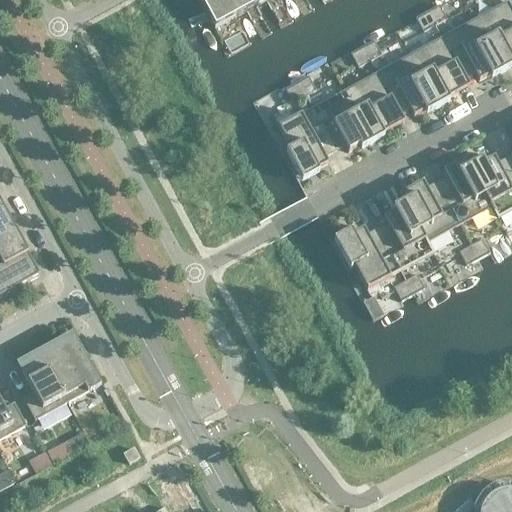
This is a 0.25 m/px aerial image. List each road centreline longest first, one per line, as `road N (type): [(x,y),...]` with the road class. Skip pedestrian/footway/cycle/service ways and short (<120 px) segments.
road 1 (residential): [(187,276),(511,99)]
road 2 (residential): [(78,297),(138,409),(165,420),(223,393),(233,377),(233,358),(187,276)]
road 3 (residential): [(187,276),(52,29)]
road 4 (residential): [(0,152),(78,297)]
